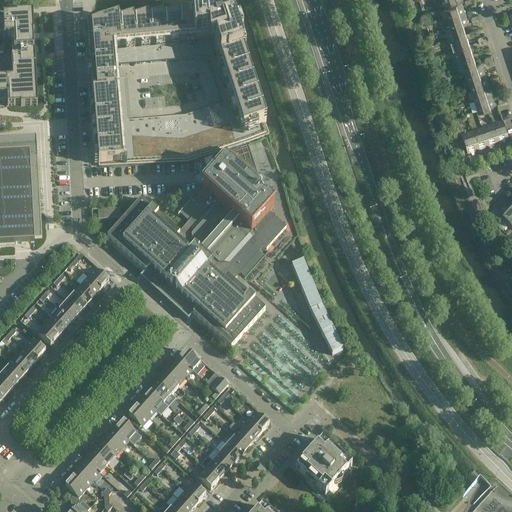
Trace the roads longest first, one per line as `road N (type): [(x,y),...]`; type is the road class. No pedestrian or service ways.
road 1 (secondary): [(292,0),(374,241),(436,348)]
road 2 (secondary): [(436,348),(400,267),(310,0)]
road 3 (residential): [(20,461),(0,441),(4,423),(126,286)]
road 4 (residential): [(20,461),(41,477),(58,474),(181,334)]
road 5 (residential): [(67,20),(75,230)]
road 6 (residential): [(292,429),(181,334)]
road 7 (secondary): [(511,443),(436,348)]
